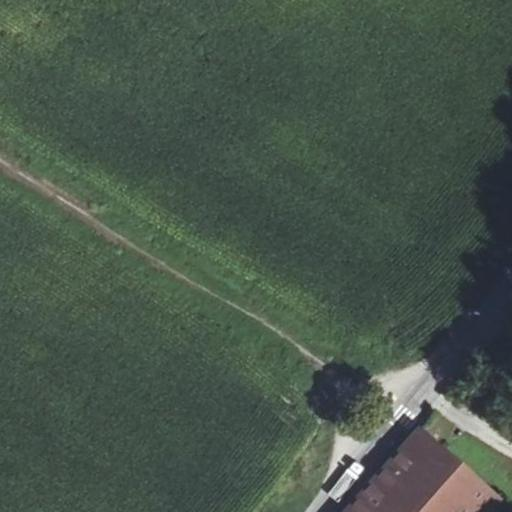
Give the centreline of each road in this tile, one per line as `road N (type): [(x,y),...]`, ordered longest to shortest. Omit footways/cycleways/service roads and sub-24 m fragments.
road 1 (track): [(0,173),(327,379),(424,396)]
road 2 (secondary): [(511,288),(328,511)]
